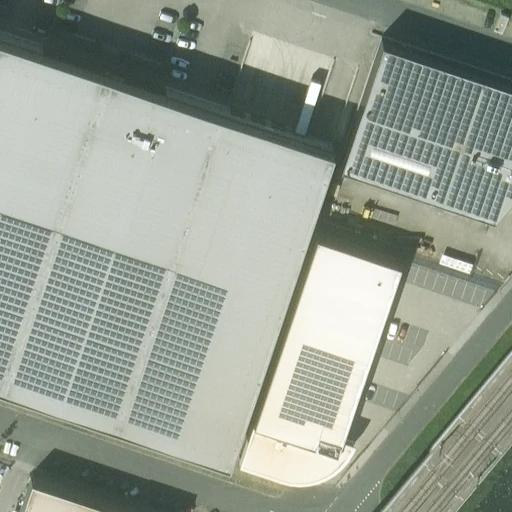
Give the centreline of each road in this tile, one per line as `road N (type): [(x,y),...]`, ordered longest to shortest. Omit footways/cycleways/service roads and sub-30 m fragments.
road 1 (unclassified): [(0,432),(262,511)]
road 2 (unclassified): [(511,306),(339,511)]
road 3 (unclassified): [(350,0),(511,54)]
